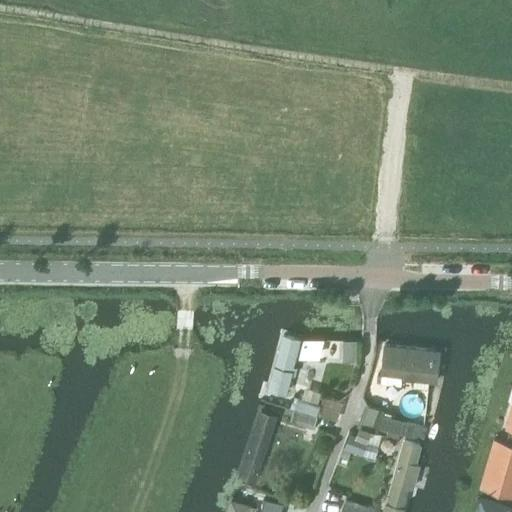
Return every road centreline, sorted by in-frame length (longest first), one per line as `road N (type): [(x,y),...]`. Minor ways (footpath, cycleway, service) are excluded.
road 1 (track): [(0,7),(489,84)]
road 2 (unclassified): [(373,278),(0,272)]
road 3 (unclassified): [(308,511),(369,357),(373,278)]
road 4 (unclassified): [(511,283),(373,278)]
